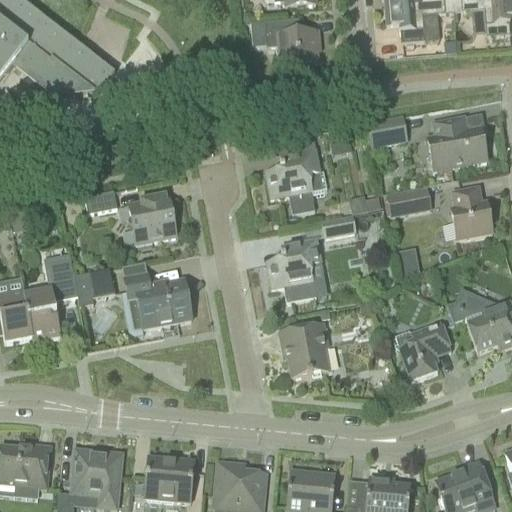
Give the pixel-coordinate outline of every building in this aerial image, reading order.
[(0,0),(0,87),(15,69),(21,74),(56,101),(74,98),(86,97),(95,103),(114,79),(11,0),(0,0)] [(313,0),(271,0),(272,1),(273,7),(282,6),(283,13),(315,10),(313,0)] [(382,0),(383,10),(451,5),(450,0),(382,0)] [(508,22),(511,21),(511,0),(451,5),(452,18),(483,16),(485,42),(509,40),(508,22)] [(451,5),(384,10),(385,32),(398,31),(400,49),(424,47),(438,46),(436,20),(452,18),(451,5)] [(317,35),(298,37),(297,24),(264,27),(266,53),(278,52),(280,75),(317,72),(315,58),(318,58),(317,35)] [(479,133),(483,133),(481,120),(431,129),(434,142),(426,144),(433,178),(486,168),(479,133)] [(370,153),(405,146),(401,123),(365,129),(370,153)] [(279,175),(264,178),(269,206),(287,202),(291,221),(313,216),(310,202),(311,202),(323,199),(326,195),(323,178),(319,179),(318,175),(315,155),(287,160),(279,162),(281,173),(279,174),(279,175)] [(389,225),(431,217),(427,192),(385,200),(389,225)] [(485,209),(480,209),(477,194),(450,199),(452,212),(447,214),(453,247),(491,240),(485,209)] [(87,220),(116,214),(112,196),(83,202),(87,220)] [(167,203),(164,204),(164,202),(139,206),(140,208),(127,211),(130,226),(127,231),(132,235),(135,253),(151,250),(151,247),(175,243),(172,227),(175,222),(170,219),(167,203)] [(323,246),(356,239),(352,221),(319,227),(323,246)] [(280,265),(265,268),(270,296),(282,293),(285,309),(315,303),(309,271),(320,269),(315,245),(303,248),(280,252),(282,263),(280,264),(280,265)] [(23,296),(22,296),(32,348),(59,342),(56,323),(53,308),(76,303),(72,282),(68,263),(45,267),(50,295),(24,299),(23,296)] [(114,299),(109,275),(72,282),(76,303),(78,313),(92,310),(91,304),(114,299)] [(146,280),(123,285),(125,298),(127,307),(132,337),(141,335),(190,326),(183,286),(148,292),(146,280)] [(0,331),(3,349),(30,344),(31,348),(32,348),(22,296),(0,300),(0,331)] [(511,316),(508,307),(492,313),(461,299),(458,307),(446,311),(453,329),(464,325),(476,359),(502,349),(504,354),(511,351),(511,316)] [(450,357),(443,338),(439,326),(393,342),(391,346),(395,355),(399,357),(410,388),(436,379),(433,369),(437,368),(435,362),(450,357)] [(322,354),(326,353),(322,330),(278,338),(282,357),(286,356),(291,385),(307,382),(307,383),(311,382),(311,381),(327,378),(322,354)] [(45,496),(49,453),(21,450),(21,454),(0,451),(0,488),(15,489),(14,493),(45,496)] [(511,454),(503,458),(510,478),(507,480),(511,493),(511,454)] [(72,475),(69,500),(73,500),(72,511),(75,511),(116,511),(119,479),(121,459),(74,455),(72,475)] [(195,467),(175,465),(147,462),(143,506),(190,511),(195,467)] [(493,511),(484,486),(477,467),(458,474),(460,479),(433,489),(439,506),(440,511),(493,511)] [(215,489),(212,511),(260,511),(262,499),(264,480),(243,477),(243,471),(217,469),(215,489)] [(331,511),(334,480),(289,476),(285,511),(331,511)] [(407,511),(409,493),(393,491),(394,485),(368,483),(367,489),(360,488),(357,511),(407,511)]
